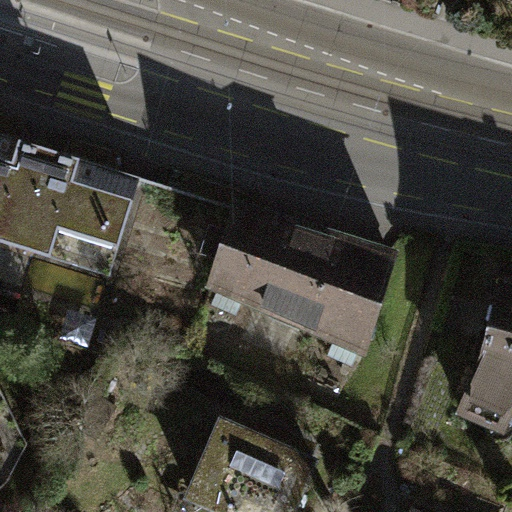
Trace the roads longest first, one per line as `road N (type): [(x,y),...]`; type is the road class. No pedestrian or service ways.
road 1 (tertiary): [(0,67),(125,104),(275,83)]
road 2 (tertiary): [(511,149),(275,83)]
